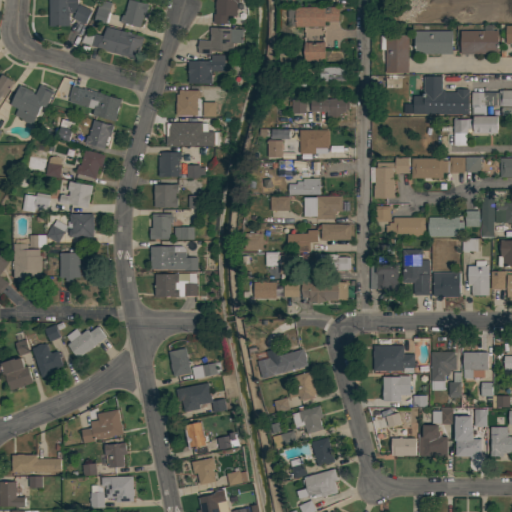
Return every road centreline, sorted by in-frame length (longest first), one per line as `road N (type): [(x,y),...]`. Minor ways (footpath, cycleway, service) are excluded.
road 1 (residential): [(184,6),(123,189),(118,240),(174,511)]
road 2 (residential): [(363,0),(363,327),(344,328),(335,341),(375,487)]
road 3 (residential): [(197,321),(28,317)]
road 4 (residential): [(140,360),(0,429)]
road 5 (residential): [(511,327),(363,327)]
road 6 (residential): [(18,44),(155,87)]
road 7 (residential): [(511,487),(375,487)]
